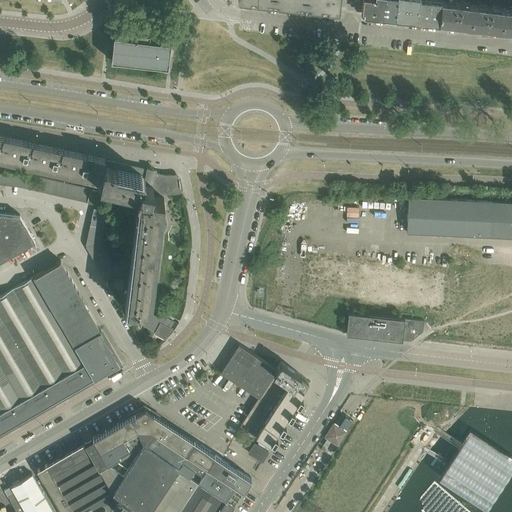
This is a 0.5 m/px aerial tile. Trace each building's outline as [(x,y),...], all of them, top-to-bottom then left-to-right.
[(241,0),(251,1),(322,9),(322,0),(241,0)] [(322,0),(322,9),(339,11),(340,0),(322,0)] [(375,0),(364,0),(363,14),(374,15),(375,0)] [(375,0),(374,15),(385,17),(387,0),(375,0)] [(387,0),(385,17),(396,18),(398,0),(387,0)] [(398,0),(396,18),(407,19),(409,0),(398,0)] [(417,20),(418,20),(420,0),(409,0),(407,19),(417,20)] [(420,0),(418,20),(429,21),(431,0),(420,0)] [(431,0),(429,21),(439,22),(442,1),(441,0),(431,0)] [(473,5),(442,1),(439,22),(471,26),(473,5)] [(473,5),(471,26),(502,29),(505,9),(473,5)] [(502,29),(511,30),(511,9),(505,9),(502,29)] [(177,43),(171,42),(171,41),(165,41),(150,39),(150,33),(147,33),(139,32),(136,31),(136,37),(135,37),(120,36),(120,35),(114,35),(114,37),(111,60),(168,67),(170,49),(176,50),(177,43)] [(0,142),(0,157),(12,160),(16,139),(1,136),(0,142)] [(12,160),(26,164),(31,142),(16,139),(12,160)] [(46,145),(31,142),(26,164),(41,167),(46,145)] [(41,167),(56,170),(61,149),(46,145),(41,167)] [(56,170),(71,173),(76,152),(61,149),(56,170)] [(71,173),(86,177),(91,155),(76,152),(71,173)] [(105,158),(91,155),(86,177),(100,180),(105,161),(105,158)] [(105,161),(100,180),(100,182),(137,190),(137,192),(138,194),(139,193),(141,193),(139,206),(135,206),(135,213),(139,213),(133,263),(129,262),(128,269),(132,269),(128,305),(148,307),(150,294),(152,294),(152,293),(150,293),(152,280),(154,280),(154,279),(152,279),(153,266),(155,266),(156,265),(153,265),(155,252),(157,252),(157,251),(155,251),(157,237),(159,238),(159,237),(157,237),(159,224),(160,224),(161,223),(159,223),(160,210),(162,210),(162,209),(160,209),(162,196),(164,196),(164,195),(163,195),(164,191),(171,191),(178,191),(179,190),(180,189),(181,189),(181,188),(181,187),(179,178),(179,177),(178,176),(177,175),(176,175),(173,175),(170,176),(169,176),(166,175),(164,175),(155,173),(155,171),(154,170),(153,168),(150,167),(149,169),(147,169),(147,171),(144,170),(141,169),(140,167),(131,166),(131,167),(128,166),(127,164),(118,163),(118,164),(115,163),(114,161),(105,160),(105,161)] [(7,170),(6,184),(13,185),(14,172),(7,170)] [(14,172),(13,185),(19,185),(22,174),(14,172)] [(22,174),(19,185),(26,187),(29,175),(22,174)] [(29,175),(26,187),(33,188),(36,177),(29,175)] [(36,177),(33,188),(40,190),(43,178),(36,177)] [(43,178),(40,190),(47,191),(49,180),(43,178)] [(49,180),(47,191),(54,193),(56,181),(49,180)] [(56,181),(54,193),(61,195),(63,183),(56,181)] [(63,183),(61,195),(67,196),(70,184),(63,183)] [(70,184),(67,196),(74,198),(77,186),(70,184)] [(77,186),(74,198),(81,199),(84,187),(77,186)] [(84,187),(81,199),(88,201),(91,189),(84,187)] [(91,189),(88,201),(97,202),(99,191),(91,189)] [(511,236),(511,200),(408,196),(406,232),(511,236)] [(93,214),(106,217),(107,211),(95,208),(94,208),(95,209),(94,213),(93,213),(93,214)] [(0,260),(35,240),(20,214),(0,212),(0,260)] [(92,219),(105,222),(106,217),(93,214),(92,219)] [(91,225),(90,225),(104,228),(105,222),(92,219),(92,220),(91,225)] [(89,231),(102,234),(104,228),(90,225),(91,226),(90,230),(89,230),(89,231)] [(88,236),(101,239),(102,234),(89,231),(88,236)] [(101,239),(88,236),(88,237),(87,242),(87,245),(100,243),(101,239)] [(90,252),(91,253),(102,246),(100,243),(87,245),(88,248),(91,252),(90,252)] [(102,246),(91,253),(94,257),(93,257),(94,258),(105,251),(102,246)] [(108,256),(105,251),(94,258),(97,262),(96,262),(96,263),(108,256)] [(111,261),(108,256),(96,263),(97,263),(99,267),(99,268),(111,261)] [(0,433),(120,364),(100,331),(82,299),(83,299),(79,292),(78,292),(75,286),(74,286),(71,280),(72,280),(71,279),(71,280),(67,274),(68,273),(67,273),(64,267),(60,260),(56,262),(56,263),(51,266),(50,266),(50,267),(44,270),(44,269),(34,275),(0,295),(0,433)] [(111,261),(99,268),(100,268),(102,272),(102,273),(114,266),(111,261)] [(114,266),(102,273),(103,273),(105,277),(105,278),(117,271),(114,266)] [(114,277),(114,288),(123,288),(123,277),(114,277)] [(141,322),(166,335),(169,333),(173,328),(170,327),(173,321),(161,314),(159,318),(150,314),(151,313),(147,311),(141,322)] [(348,312),(346,333),(412,341),(423,331),(424,320),(348,312)] [(239,344),(227,362),(221,372),(258,396),(240,425),(256,436),(257,436),(269,444),(271,441),(274,443),(278,437),(275,435),(280,428),(282,430),(286,424),(283,423),(288,415),(291,417),(294,411),(292,410),(297,402),(299,404),(303,398),(300,396),(303,392),(303,393),(309,384),(299,378),(301,375),(293,370),(281,362),(276,369),(239,344)] [(228,511),(251,478),(222,458),(195,441),(145,408),(144,408),(85,443),(117,499),(112,506),(121,511),(228,511)] [(320,449),(325,452),(331,442),(338,446),(353,420),(340,412),(324,437),(326,439),(320,449)] [(511,470),(511,457),(470,430),(460,445),(448,464),(439,478),(487,509),(511,470)] [(85,443),(38,470),(62,511),(108,511),(112,506),(117,499),(85,443)] [(262,461),(268,451),(254,443),(248,452),(262,461)] [(54,511),(32,473),(11,485),(26,511),(54,511)] [(26,511),(11,485),(11,486),(4,490),(17,511),(26,511)]
